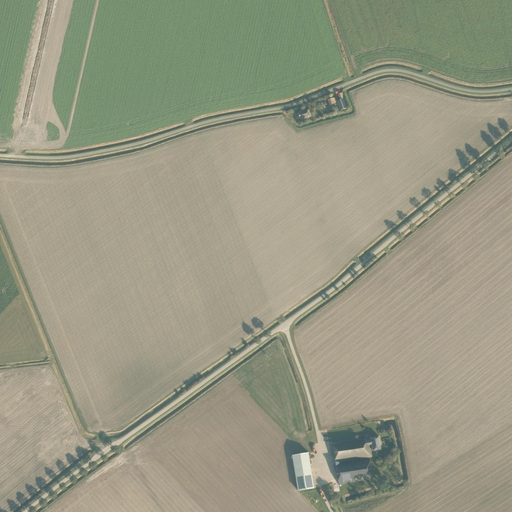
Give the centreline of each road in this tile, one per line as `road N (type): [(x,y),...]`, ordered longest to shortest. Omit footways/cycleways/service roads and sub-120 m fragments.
road 1 (tertiary): [(30,511),(343,279),(511,139)]
road 2 (unclassified): [(0,155),(60,158),(124,146),(285,107),(385,70),(470,91),(511,88)]
